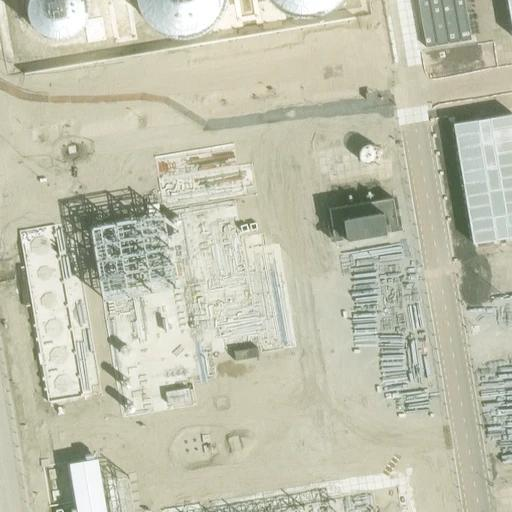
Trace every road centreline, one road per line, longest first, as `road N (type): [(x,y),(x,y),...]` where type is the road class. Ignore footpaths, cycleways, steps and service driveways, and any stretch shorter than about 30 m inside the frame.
road 1 (unknown): [(25,486),(169,473),(231,457),(238,424),(225,321)]
road 2 (unknown): [(389,288),(418,283),(433,271),(438,250),(417,101)]
road 3 (unknown): [(298,121),(326,299)]
road 4 (unknown): [(326,299),(348,443)]
road 5 (unknown): [(389,288),(410,427)]
